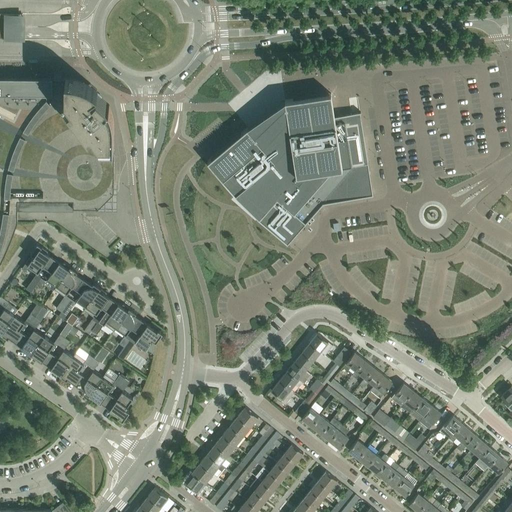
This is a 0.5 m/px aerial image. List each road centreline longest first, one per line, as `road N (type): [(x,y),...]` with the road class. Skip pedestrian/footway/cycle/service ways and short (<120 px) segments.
road 1 (tertiary): [(289,32),(511,15)]
road 2 (tertiary): [(150,159),(167,93),(208,51),(289,32)]
road 3 (residential): [(396,511),(257,400),(241,377)]
road 4 (tertiary): [(182,373),(180,307),(147,197)]
road 5 (residential): [(465,400),(334,316),(315,314)]
road 6 (residential): [(120,280),(41,228),(0,283)]
road 7 (tertiary): [(427,0),(267,11)]
